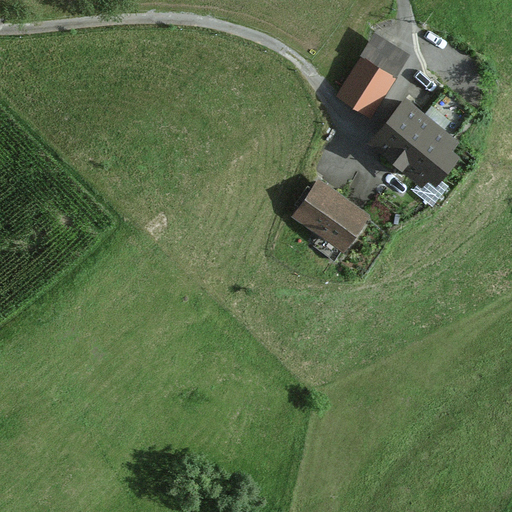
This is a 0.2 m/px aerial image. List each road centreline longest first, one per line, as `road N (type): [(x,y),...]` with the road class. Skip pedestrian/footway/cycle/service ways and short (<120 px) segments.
road 1 (track): [(354,139),(304,66),(233,27),(135,16),(0,23)]
road 2 (unclassified): [(403,0),(406,64),(354,139)]
